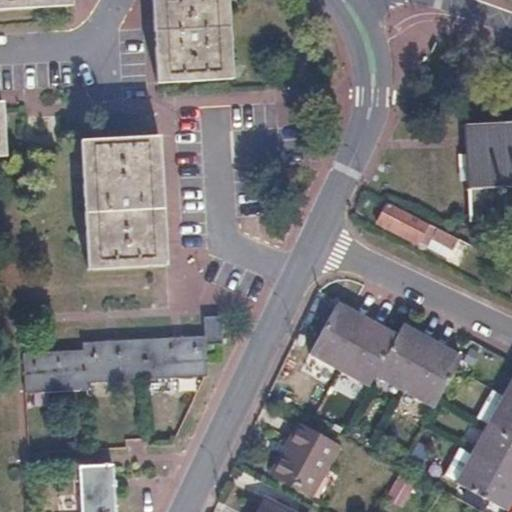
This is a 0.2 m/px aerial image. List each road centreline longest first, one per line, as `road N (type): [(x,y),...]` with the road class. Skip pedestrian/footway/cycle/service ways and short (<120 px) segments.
road 1 (residential): [(184,511),(296,282)]
road 2 (residential): [(319,232),(373,93),(369,39),(348,0)]
road 3 (residential): [(212,98),(217,231),(226,250),(296,282)]
road 4 (residential): [(319,232),(511,333)]
road 5 (residential): [(0,58),(76,55),(112,0)]
